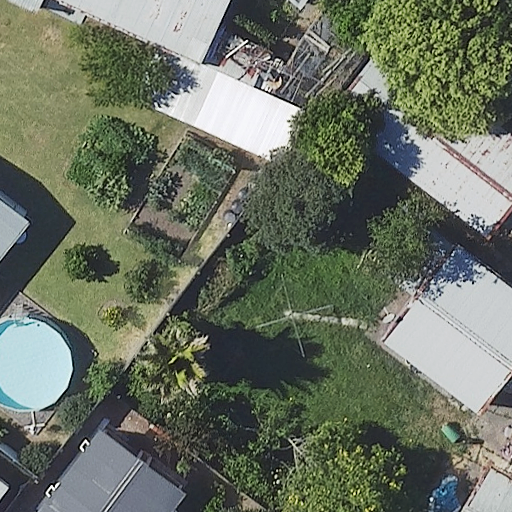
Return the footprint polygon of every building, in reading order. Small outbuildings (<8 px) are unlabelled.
[(211,0),(78,0),(190,51),(211,0)] [(511,165),(511,134),(368,22),(308,99),(468,222),(511,165)] [(511,332),(511,287),(403,203),(364,254),(397,279),(363,323),(461,399),(511,332)] [(159,431),(109,384),(39,459),(90,505),(159,431)] [(511,511),(511,472),(466,444),(423,511),(511,511)]
